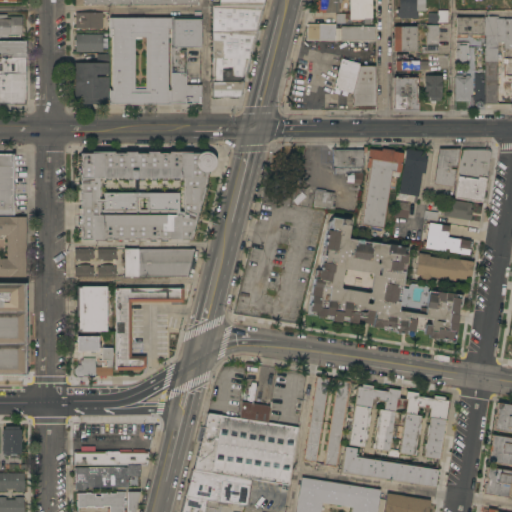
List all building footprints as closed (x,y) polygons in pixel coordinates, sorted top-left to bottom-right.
[(264,0),(239,97),(213,97),(212,6),(220,6),(220,0),(264,0)] [(325,13),(315,13),(315,2),(317,2),(317,0),(341,0),(341,3),(338,3),(338,13),(325,13)] [(372,0),(372,24),(364,25),(364,19),(358,19),(358,25),(350,25),(350,24),(336,24),(336,14),(345,14),(350,13),(349,0),(372,0)] [(418,19),(399,19),(399,2),(425,2),(425,12),(418,11),(418,19)] [(75,29),(76,13),(102,13),(102,15),(108,15),(108,22),(103,22),(103,29),(75,29)] [(428,24),(428,14),(439,15),(439,24),(428,24)] [(22,17),(22,35),(20,35),(20,39),(8,39),(8,37),(0,37),(0,15),(7,15),(7,17),(22,17)] [(171,38),(170,38),(170,18),(201,17),(201,47),(181,48),(181,51),(185,50),(186,86),(201,85),(201,106),(171,107),(171,104),(171,91),(171,38)] [(511,104),(484,104),(484,74),(485,17),(498,17),(498,19),(511,19),(511,104)] [(171,104),(109,105),(109,91),(113,91),(112,38),(109,38),(109,19),(170,18),(170,38),(167,38),(167,91),(171,91),(171,104)] [(483,38),(480,38),(480,35),(459,35),(459,38),(456,38),(456,18),(483,18),(483,38)] [(306,40),(306,28),(308,28),(308,24),(336,24),(336,29),(341,29),(341,27),(375,27),(375,41),(341,41),(341,34),(335,34),(335,41),(306,40)] [(438,53),(422,53),(422,52),(420,52),(420,46),(426,46),(426,25),(438,25),(438,53)] [(416,51),(393,52),(393,27),(416,27),(416,51)] [(103,35),(103,52),(75,52),(76,35),(103,35)] [(0,41),(25,41),(25,58),(0,58),(0,41)] [(468,66),(456,66),(456,43),(468,43),(468,66)] [(75,63),(97,63),(97,54),(108,54),(108,100),(106,100),(106,104),(75,104),(75,63)] [(25,75),(25,105),(14,105),(7,104),(0,104),(0,58),(25,58),(25,59),(25,75)] [(374,107),(353,107),(353,94),(333,89),(341,59),(360,64),(359,67),(374,66),(374,107)] [(429,61),(429,70),(420,70),(420,61),(429,61)] [(418,71),(395,71),(395,62),(418,62),(418,71)] [(481,107),(477,107),(473,104),(473,101),(472,101),(472,95),(474,95),(474,74),(484,74),(484,104),(481,107)] [(455,77),(455,75),(462,75),(462,77),(470,77),(470,102),(455,102),(455,77)] [(441,76),(441,101),(424,101),(424,76),(441,76)] [(392,111),(392,108),(393,108),(393,78),(418,78),(418,111),(392,111)] [(369,169),(366,168),(368,149),(381,152),(382,149),(394,151),(394,152),(403,154),(399,178),(390,176),(382,229),(360,225),(369,169)] [(426,153),(425,159),(426,160),(424,174),(421,173),(417,197),(406,195),(406,198),(398,197),(406,149),(426,153)] [(439,150),(460,149),(457,168),(451,167),(450,169),(456,170),(453,187),(433,184),(439,150)] [(458,174),(462,149),(487,149),(488,149),(490,150),(491,151),(491,153),(491,158),(489,158),(486,178),(458,174)] [(363,150),(363,169),(362,169),(362,173),(363,173),(361,184),(346,182),(347,177),(344,176),(344,175),(335,175),(334,169),(333,169),(333,150),(363,150)] [(81,154),(91,154),(91,152),(114,152),(114,154),(125,154),(125,152),(136,152),(136,154),(147,154),(147,152),(158,152),(158,154),(169,154),(169,152),(191,152),(191,154),(200,154),(202,153),(204,152),(208,152),(210,153),(213,156),(215,158),(215,161),(216,163),(215,166),(214,168),(212,170),(210,171),(207,172),(204,188),(205,188),(201,205),(199,205),(190,240),(81,240),(81,154)] [(0,154),(14,154),(13,205),(16,205),(16,212),(13,212),(13,216),(0,216),(0,154)] [(482,202),(455,198),(458,174),(486,178),(482,202)] [(334,194),(332,206),(334,207),(334,210),(333,210),(313,207),(316,191),(334,194)] [(443,217),(444,208),(445,208),(447,199),(471,203),(470,211),(472,211),(471,221),(443,217)] [(410,204),(408,218),(394,217),(396,202),(410,204)] [(424,220),(426,212),(439,214),(437,222),(424,220)] [(0,217),(26,217),(26,277),(0,277),(0,217)] [(351,221),(348,240),(388,245),(399,246),(398,247),(407,248),(401,288),(408,289),(409,286),(411,284),(428,287),(427,292),(428,292),(428,291),(462,296),(461,305),(460,308),(459,308),(457,315),(458,316),(454,344),(444,342),(444,341),(428,338),(429,335),(424,335),(424,331),(414,330),(413,335),(384,331),(383,329),(372,327),(372,325),(357,322),(357,324),(347,323),(347,321),(341,320),(341,323),(331,322),(331,320),(324,319),(325,318),(307,315),(310,295),(311,295),(315,271),(319,271),(325,235),(328,223),(332,219),(332,218),(351,221)] [(448,252),(449,249),(445,249),(444,252),(422,248),(423,242),(426,242),(428,230),(425,230),(426,223),(449,227),(447,238),(473,242),(472,250),(469,250),(468,255),(448,252)] [(93,249),(93,260),(89,260),(89,262),(79,262),(79,261),(77,261),(77,260),(74,260),(74,249),(93,249)] [(116,249),(116,259),(112,259),(112,262),(102,262),(102,261),(100,261),(100,260),(97,260),(97,249),(116,249)] [(124,277),(124,267),(121,267),(121,260),(124,260),(124,249),(139,249),(139,277),(124,277)] [(139,249),(196,250),(192,265),(195,266),(193,274),(190,273),(189,278),(139,277),(139,249)] [(429,255),(429,257),(448,260),(448,259),(474,263),(473,266),(471,277),(465,276),(465,280),(455,279),(455,281),(431,278),(430,280),(421,279),(422,276),(415,275),(418,254),(429,255)] [(74,278),(74,267),(80,267),(80,265),(90,265),(90,267),(93,267),(93,278),(74,278)] [(97,278),(97,267),(102,267),(102,265),(113,265),(113,267),(116,267),(116,278),(97,278)] [(0,284),(25,284),(26,376),(0,376),(0,284)] [(76,287),(106,287),(106,332),(76,332),(76,287)] [(116,371),(115,289),(183,289),(183,302),(130,303),(131,357),(146,357),(146,367),(139,371),(116,371)] [(77,352),(77,350),(75,350),(75,344),(77,344),(77,337),(98,337),(98,345),(100,345),(100,348),(98,348),(98,352),(77,352)] [(112,367),(101,367),(102,348),(112,348),(112,367)] [(80,361),(83,361),(83,358),(95,358),(95,377),(77,377),(74,374),(74,370),(77,367),(80,366),(80,361)] [(317,377),(329,379),(316,462),(303,460),(317,377)] [(337,380),(349,382),(336,467),(324,465),(337,380)] [(398,399),(396,399),(388,451),(371,449),(372,443),(374,444),(376,428),(375,428),(376,417),(378,418),(379,410),(384,411),(385,402),(378,401),(378,398),(375,398),(374,400),(372,400),(371,409),(369,408),(368,416),(370,416),(368,427),(367,427),(366,434),(367,435),(366,440),(364,440),(363,447),(348,445),(357,387),(361,388),(361,385),(372,387),(372,390),(388,392),(388,389),(400,391),(398,399)] [(439,460),(423,457),(425,450),(423,449),(424,444),(426,444),(427,437),(425,436),(427,425),(428,425),(430,418),(428,418),(430,409),(428,409),(428,406),(424,405),(424,408),(417,407),(416,415),(420,416),(419,424),(420,424),(419,435),(417,435),(415,450),(416,450),(415,456),(399,453),(407,400),(405,400),(406,392),(418,394),(417,397),(433,399),(433,396),(444,398),(444,401),(448,402),(439,460)] [(242,402),(270,407),(268,423),(239,418),(242,402)] [(511,405),(511,433),(493,430),(497,403),(511,405)] [(200,442),(196,441),(200,427),(204,428),(208,413),(239,418),(268,423),(298,428),(297,432),(296,432),(289,481),(290,481),(289,485),(288,491),(282,490),(283,485),(250,480),(193,469),(200,442)] [(2,430),(4,430),(4,427),(19,427),(19,430),(21,430),(21,454),(10,454),(10,456),(4,456),(4,454),(2,454),(2,430)] [(511,438),(511,466),(488,462),(490,451),(489,451),(490,446),(492,435),(511,438)] [(341,472),(344,447),(356,449),(354,457),(437,470),(435,487),(341,472)] [(74,466),(74,452),(149,452),(149,458),(146,465),(140,465),(127,466),(74,466)] [(140,465),(140,488),(86,488),(86,490),(75,490),(75,468),(127,468),(127,466),(140,465)] [(483,494),(487,467),(511,471),(507,498),(483,494)] [(246,507),(206,501),(204,511),(181,511),(193,469),(250,480),(246,507)] [(0,474),(24,474),(24,492),(15,492),(15,490),(6,490),(6,492),(0,492),(0,474)] [(377,509),(376,511),(351,511),(352,508),(322,503),(320,511),(295,511),(301,478),(380,491),(377,509)] [(128,511),(127,493),(139,492),(134,511),(128,511)] [(107,511),(107,509),(109,509),(109,506),(103,506),(103,508),(101,508),(101,510),(97,509),(97,508),(94,508),(94,507),(87,507),(86,508),(84,508),(84,510),(80,509),(80,508),(77,508),(77,501),(76,501),(77,494),(86,494),(86,493),(90,493),(90,494),(95,494),(95,497),(101,498),(101,494),(106,494),(106,493),(111,493),(111,494),(116,494),(116,493),(125,493),(125,498),(124,498),(124,501),(126,501),(126,505),(124,505),(123,510),(126,511),(107,511)] [(430,501),(428,511),(383,511),(386,494),(430,501)] [(0,511),(0,498),(6,498),(6,500),(15,500),(15,498),(24,498),(24,511),(0,511)]
